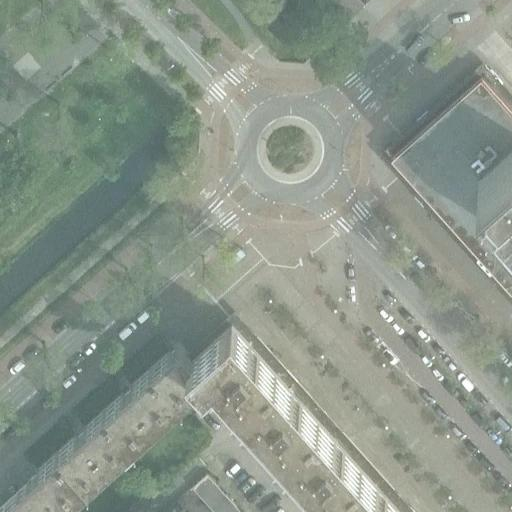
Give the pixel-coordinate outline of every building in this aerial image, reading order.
[(511,107),(481,73),(392,153),(511,286),(511,285),(511,107)] [(275,368),(259,349),(260,348),(251,338),(249,339),(232,319),(191,356),(188,359),(205,379),(231,408),(275,368)] [(205,379),(188,359),(191,356),(178,342),(150,367),(181,401),(205,379)] [(134,442),(181,401),(150,367),(104,409),(134,442)] [(318,415),(301,397),(303,395),(294,385),(292,387),(275,368),(231,408),(274,455),(318,415)] [(87,485),(134,442),(104,409),(57,451),(87,485)] [(360,463),(344,444),(346,443),(336,433),(335,434),(318,415),(274,455),(316,502),(360,463)] [(87,485),(57,451),(9,494),(4,498),(16,511),(46,511),(54,505),(59,510),(87,485)] [(401,511),(393,501),(393,500),(395,498),(391,494),(390,495),(387,492),(388,491),(379,480),(377,483),(370,475),(371,474),(360,463),(316,502),(324,511),(402,511),(404,511),(403,510),(401,511)] [(213,480),(207,472),(202,477),(209,484),(213,480)] [(202,477),(197,481),(204,488),(209,484),(202,477)] [(213,480),(209,484),(215,491),(219,486),(213,480)] [(197,481),(192,485),(199,492),(204,488),(197,481)] [(209,484),(204,488),(210,495),(215,491),(209,484)] [(204,488),(199,492),(205,499),(210,495),(204,488)] [(232,500),(225,493),(221,497),(227,504),(232,500)] [(221,497),(216,502),(222,509),(227,504),(221,497)] [(16,511),(4,498),(0,501),(0,511),(16,511)] [(232,500),(227,504),(233,511),(238,507),(232,500)] [(216,502),(211,506),(216,511),(218,511),(222,509),(216,502)]
